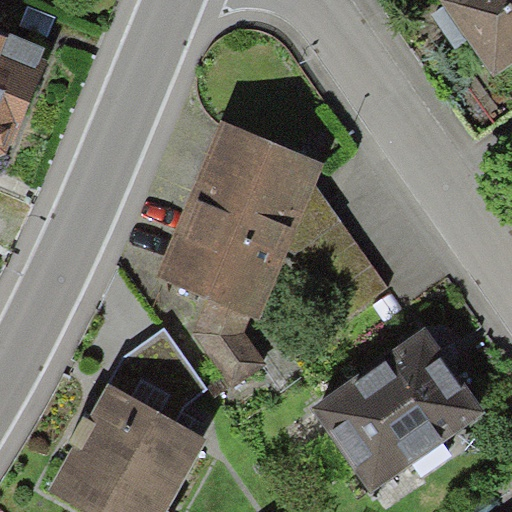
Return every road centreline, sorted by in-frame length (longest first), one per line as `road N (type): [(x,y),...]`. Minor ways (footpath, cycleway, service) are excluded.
road 1 (tertiary): [(0,381),(51,289),(175,0)]
road 2 (residential): [(306,0),(333,22),(441,178)]
road 3 (residential): [(441,178),(511,281)]
